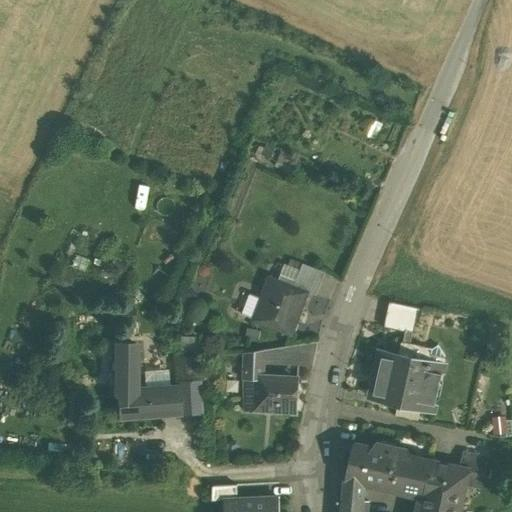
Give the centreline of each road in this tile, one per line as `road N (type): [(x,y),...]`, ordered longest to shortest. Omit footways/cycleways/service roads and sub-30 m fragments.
road 1 (residential): [(428,119),(338,326),(313,463),(314,511)]
road 2 (unknown): [(313,463),(224,469),(204,416)]
road 3 (unclassified): [(483,0),(428,119)]
